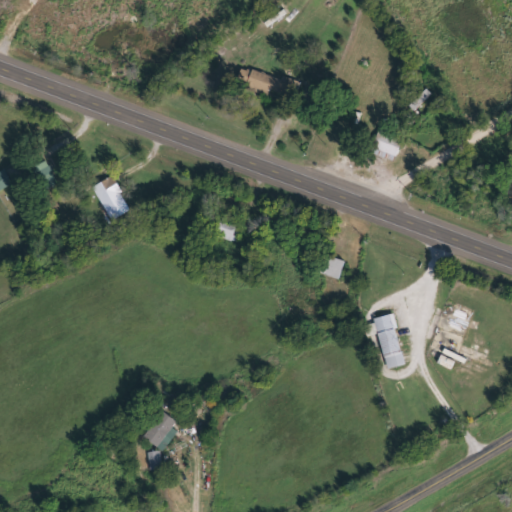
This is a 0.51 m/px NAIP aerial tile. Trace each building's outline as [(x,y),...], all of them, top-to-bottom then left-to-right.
[(124,16),(136,16),(136,26),(124,26),(124,16)] [(295,102),(248,85),(254,68),(301,85),(295,102)] [(388,158),(389,154),(400,157),(405,139),(392,136),(394,129),(381,126),(374,154),(388,158)] [(47,191),(61,184),(49,161),(36,167),(47,191)] [(12,184),(0,189),(0,172),(5,170),(12,184)] [(131,211),(112,222),(93,187),(112,176),(131,211)] [(246,229),(239,245),(213,234),(221,218),(246,229)] [(338,280),(315,271),(321,253),(344,261),(338,280)] [(409,366),(390,371),(377,320),(396,315),(409,366)] [(178,432),(162,452),(143,436),(163,411),(177,423),(173,427),(178,432)] [(149,453),(161,452),(161,468),(150,469),(149,453)]
